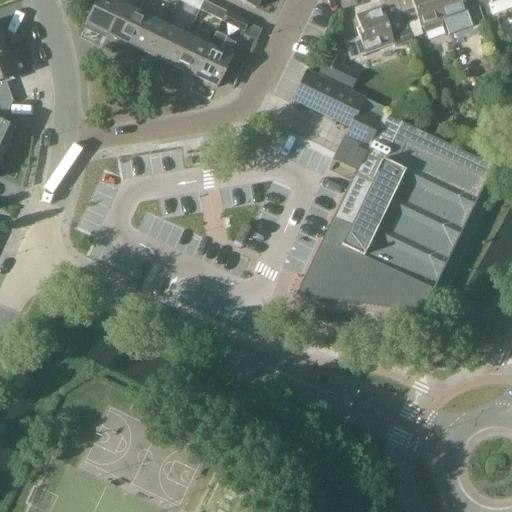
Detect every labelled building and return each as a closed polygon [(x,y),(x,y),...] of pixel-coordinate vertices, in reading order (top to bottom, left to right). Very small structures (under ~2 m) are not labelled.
[(86,29),(98,35),(100,32),(108,36),(122,6),(110,0),(97,0),(85,25),(87,26),(86,29)] [(135,0),(124,0),(122,6),(108,36),(108,39),(120,45),(122,43),(129,46),(144,16),(131,10),(136,0),(135,0)] [(177,0),(199,11),(204,2),(199,0),(177,0)] [(259,0),(235,0),(255,9),(259,0)] [(410,44),(404,26),(395,0),(377,0),(380,8),(355,16),(362,36),(358,37),(364,55),(393,45),(395,49),(410,44)] [(395,0),(404,26),(417,22),(420,29),(424,35),(445,28),(443,21),(435,0),(395,0)] [(435,0),(443,21),(467,13),(462,0),(435,0)] [(199,11),(221,21),(225,12),(204,2),(199,11)] [(225,12),(221,21),(244,33),(248,24),(225,12)] [(129,46),(151,57),(166,27),(144,16),(129,46)] [(151,57),(173,67),(188,37),(166,27),(151,57)] [(209,48),(195,78),(217,89),(232,58),(221,53),(227,40),(216,34),(209,48)] [(173,67),(195,78),(209,48),(188,37),(173,67)] [(334,80),(346,54),(334,48),(321,73),(334,80)] [(0,83),(16,77),(7,51),(0,53),(0,83)] [(306,73),(293,101),(299,104),(350,128),(345,137),(337,154),(361,165),(369,148),(384,116),(386,111),(306,73)] [(0,154),(3,156),(14,131),(0,124),(0,119),(1,117),(5,117),(6,102),(0,101),(0,154)] [(400,105),(396,103),(391,105),(389,110),(397,114),(400,105)] [(481,117),(483,122),(492,119),(490,113),(481,117)] [(301,287),(297,296),(345,303),(421,313),(431,292),(432,292),(432,291),(458,238),(485,182),(492,168),(446,146),(401,124),(388,117),(384,116),(369,148),(361,165),(359,167),(358,167),(351,183),(301,287)]
